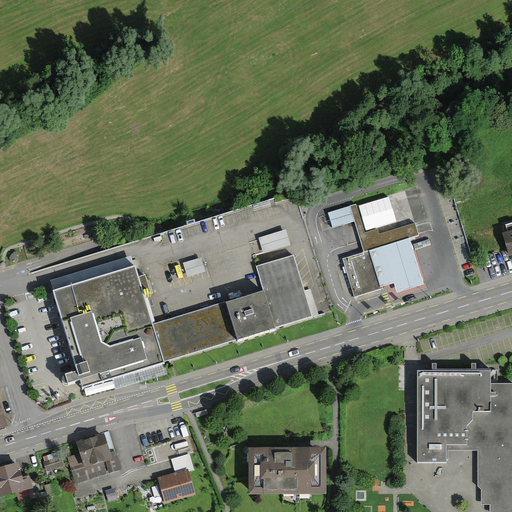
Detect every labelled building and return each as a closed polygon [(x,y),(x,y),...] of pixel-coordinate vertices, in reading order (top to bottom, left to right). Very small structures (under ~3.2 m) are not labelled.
[(511,183),(464,198),(474,231),(511,220),(506,204),(511,201),(511,183)] [(287,229),(260,237),(265,254),(292,246),(287,229)] [(511,231),(476,242),(480,254),(504,247),(507,255),(511,253),(511,231)] [(408,239),(343,259),(355,296),(395,284),(398,291),(422,284),(408,239)] [(155,324),(165,362),(318,315),(299,254),(261,265),(268,289),(265,290),(155,324)] [(202,258),(185,262),(188,276),(206,271),(202,258)] [(83,387),(165,362),(155,324),(146,295),(151,293),(145,275),(138,277),(134,265),(53,291),(78,372),(66,376),(68,383),(81,379),(83,387)] [(430,370),(416,371),(416,462),(445,461),(445,451),(477,451),(477,486),(480,491),(480,505),(489,505),(488,511),(511,511),(511,384),(489,385),(489,371),(474,371),(474,365),(469,365),(469,371),(434,371),(434,365),(430,365),(430,370)] [(75,454),(69,456),(75,482),(117,471),(112,451),(105,453),(101,437),(73,444),(75,454)] [(324,492),(324,449),(251,450),(251,492),(324,492)] [(17,464),(0,468),(0,493),(0,495),(30,487),(27,477),(21,479),(17,464)] [(165,500),(194,493),(187,471),(160,478),(165,500)]
